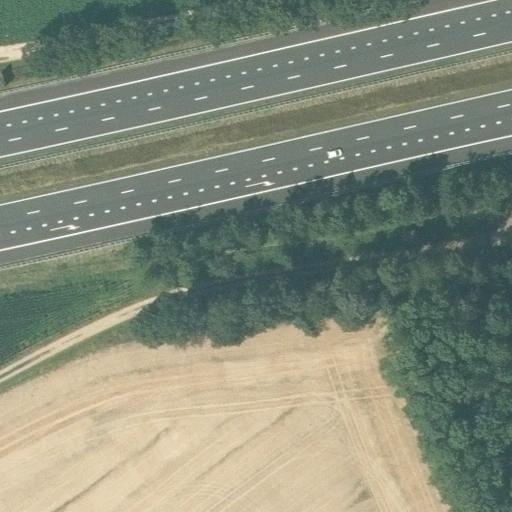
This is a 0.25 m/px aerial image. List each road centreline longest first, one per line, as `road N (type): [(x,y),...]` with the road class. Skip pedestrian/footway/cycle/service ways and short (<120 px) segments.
road 1 (track): [(511,234),(178,299),(0,378)]
road 2 (motorway): [(511,25),(0,139)]
road 3 (motorway): [(0,222),(511,109)]
road 4 (track): [(261,0),(0,57)]
road 5 (unclassified): [(511,145),(474,0)]
